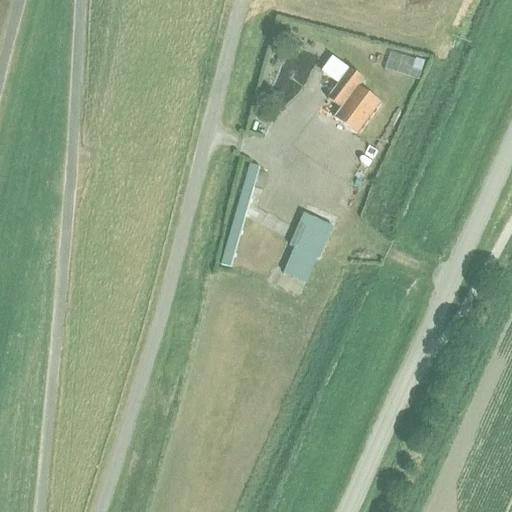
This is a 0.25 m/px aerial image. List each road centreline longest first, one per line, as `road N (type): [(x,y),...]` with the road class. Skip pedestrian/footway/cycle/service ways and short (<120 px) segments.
road 1 (tertiary): [(101,511),(242,0)]
road 2 (unclassified): [(344,511),(511,126)]
